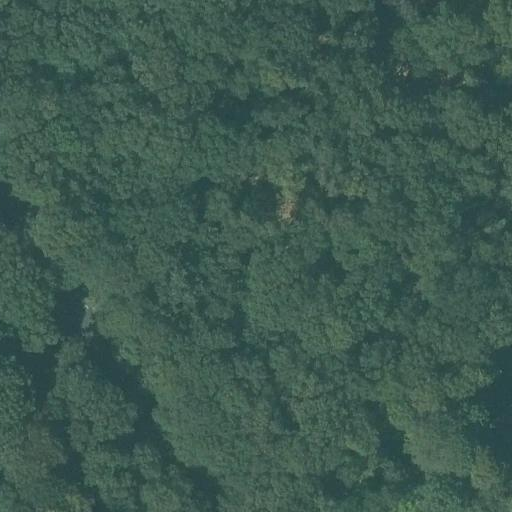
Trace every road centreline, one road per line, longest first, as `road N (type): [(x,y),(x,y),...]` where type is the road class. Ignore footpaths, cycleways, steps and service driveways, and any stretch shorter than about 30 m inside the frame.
road 1 (track): [(186,461),(511,210)]
road 2 (secondary): [(225,511),(0,210)]
road 3 (track): [(151,0),(124,36),(0,117)]
